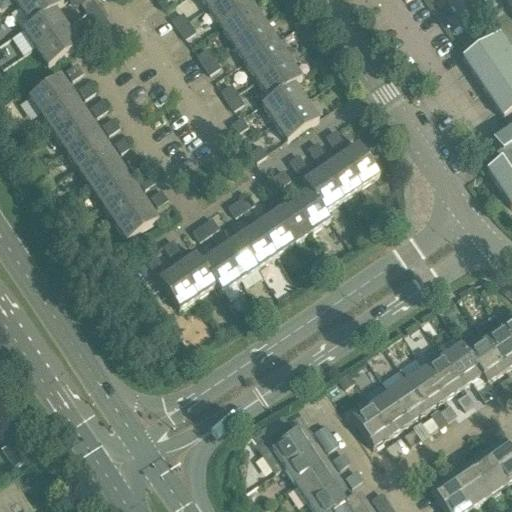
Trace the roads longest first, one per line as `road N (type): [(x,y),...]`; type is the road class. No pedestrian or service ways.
road 1 (unclassified): [(467,218),(133,439)]
road 2 (unclassified): [(236,416),(493,249)]
road 3 (tertiary): [(133,439),(0,237)]
road 4 (unclassified): [(337,21),(467,218)]
road 5 (residential): [(167,178),(91,68),(135,36)]
road 6 (tertiary): [(0,315),(102,461)]
road 7 (residential): [(386,0),(485,122)]
road 8 (residential): [(381,492),(486,421),(499,422)]
road 9 (residential): [(211,148),(135,36)]
